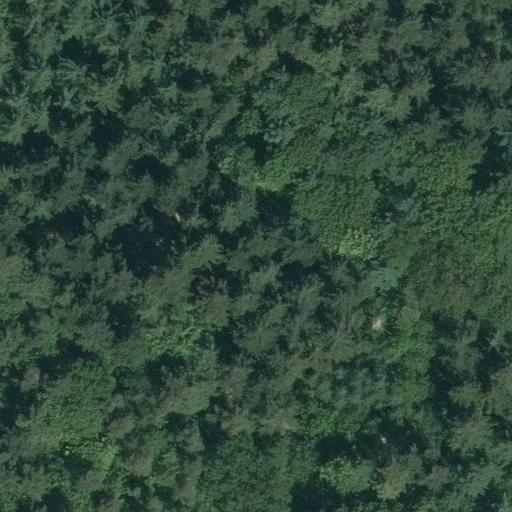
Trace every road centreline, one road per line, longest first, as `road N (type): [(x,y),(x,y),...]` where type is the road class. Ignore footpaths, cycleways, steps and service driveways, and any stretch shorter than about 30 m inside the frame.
road 1 (track): [(511,375),(434,486),(413,502),(380,504),(340,488),(107,321)]
road 2 (track): [(107,321),(314,0)]
road 3 (track): [(201,0),(511,213)]
road 4 (track): [(107,321),(0,486)]
road 5 (track): [(107,321),(0,246)]
